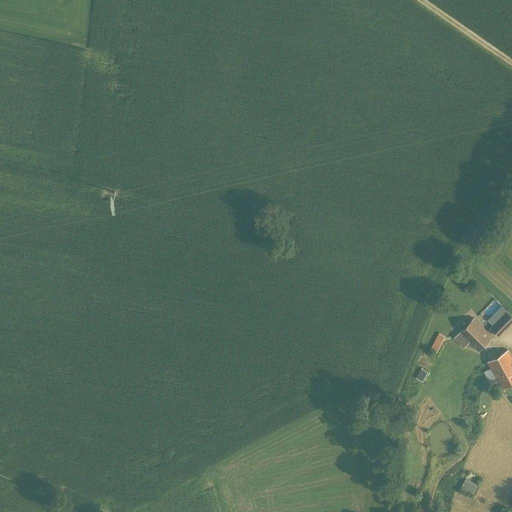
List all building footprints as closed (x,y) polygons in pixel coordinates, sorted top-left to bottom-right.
[(457,279),(465,287),(472,281),(464,272),(457,279)] [(494,323),(491,327),(500,335),(511,321),(511,312),(503,304),(489,318),(494,323)] [(474,316),(453,337),(464,347),(469,342),(478,351),(493,336),(474,316)] [(439,332),(430,348),(436,352),(445,335),(439,332)] [(511,357),(508,350),(488,361),(491,367),(493,370),(499,381),(502,388),(511,382),(511,357)] [(416,377),(423,381),(428,371),(421,367),(416,377)] [(460,489),(472,494),(477,484),(465,478),(460,489)]
